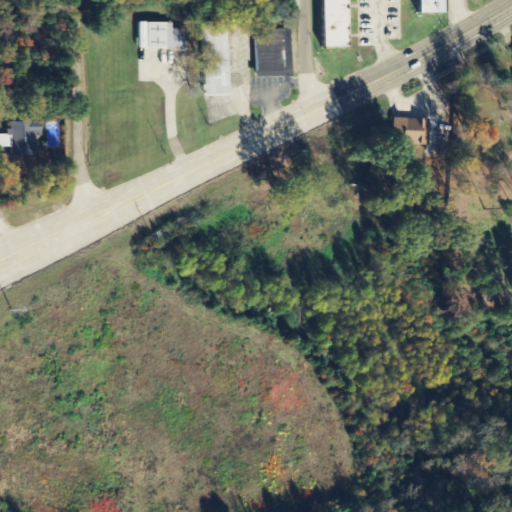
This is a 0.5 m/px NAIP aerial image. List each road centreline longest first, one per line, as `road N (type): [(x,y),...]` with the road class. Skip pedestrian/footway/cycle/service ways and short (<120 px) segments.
road 1 (secondary): [(511,6),(433,56),(0,268)]
road 2 (residential): [(93,224),(80,173),(76,0)]
